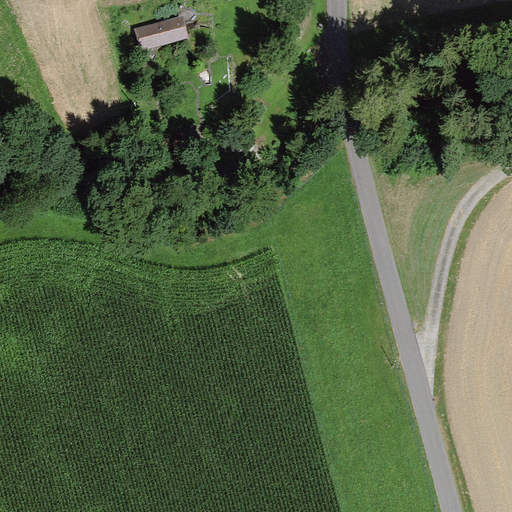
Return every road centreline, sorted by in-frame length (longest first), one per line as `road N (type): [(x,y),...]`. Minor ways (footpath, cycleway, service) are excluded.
road 1 (unclassified): [(451,511),(347,107),(341,0)]
road 2 (track): [(417,365),(463,204),(511,166)]
